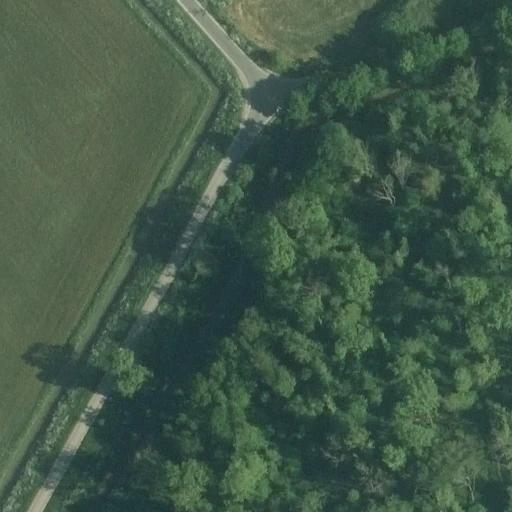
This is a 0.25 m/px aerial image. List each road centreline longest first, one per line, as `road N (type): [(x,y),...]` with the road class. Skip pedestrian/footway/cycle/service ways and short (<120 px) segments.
road 1 (unclassified): [(39,511),(266,106)]
road 2 (unclassified): [(511,20),(428,43),(266,106)]
road 3 (unclassified): [(266,106),(176,0)]
